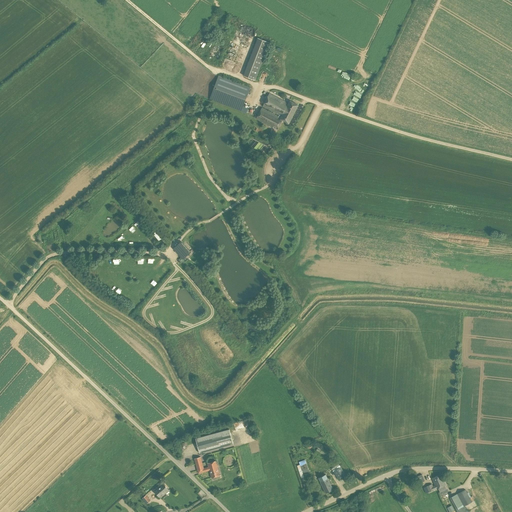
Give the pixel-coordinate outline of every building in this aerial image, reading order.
[(255,29),(243,25),(241,32),(252,36),(255,29)] [(257,36),(245,74),(257,78),(269,39),(257,36)] [(214,45),(207,41),(206,42),(202,40),(198,46),(209,52),(214,45)] [(232,66),(235,56),(241,57),(244,50),(234,47),(230,60),(227,59),(225,64),(232,66)] [(246,113),(248,108),(243,106),(250,88),(218,75),(209,99),(246,113)] [(282,120),(289,123),(298,105),(290,101),(288,103),(269,93),(262,106),(273,112),(273,113),(262,107),(256,119),(277,130),(282,120)] [(185,262),(189,259),(186,256),(191,252),(181,241),(173,248),(183,259),(185,262)] [(200,452),(233,443),(230,429),(196,438),(200,452)] [(324,455),(326,451),(318,447),(316,451),(324,455)] [(204,468),(201,456),(194,458),(198,473),(209,470),(211,477),(220,475),(216,460),(207,463),(208,467),(204,468)] [(339,480),(346,475),(338,464),(331,469),(339,480)] [(435,485),(436,488),(446,484),(441,474),(432,478),(435,485)] [(418,484),(425,481),(422,475),(415,477),(418,484)] [(325,492),(333,489),(328,478),(320,481),(325,492)] [(425,490),(422,482),(418,484),(408,488),(411,496),(425,490)] [(164,484),(155,491),(159,496),(164,492),(164,493),(168,490),(164,484)] [(464,506),(472,502),(465,489),(450,498),(457,511),(464,511),(461,505),(463,504),(464,506)] [(147,504),(151,500),(146,495),(142,499),(147,504)]
